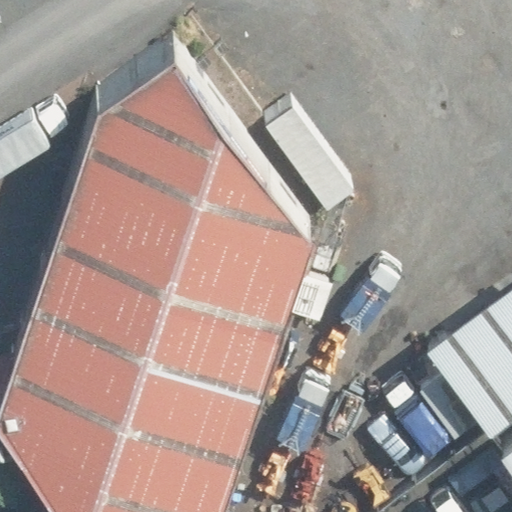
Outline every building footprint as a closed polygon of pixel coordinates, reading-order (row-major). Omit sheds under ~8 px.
[(0,441),(16,438),(68,511),(205,511),(306,208),(179,22),(95,73),(0,340),(0,441)] [(511,263),(428,326),(492,413),(511,398),(511,263)] [(350,337),(290,314),(265,377),(325,401),(350,337)] [(293,420),(267,409),(238,480),(264,490),(293,420)] [(511,416),(503,424),(511,436),(511,416)]
